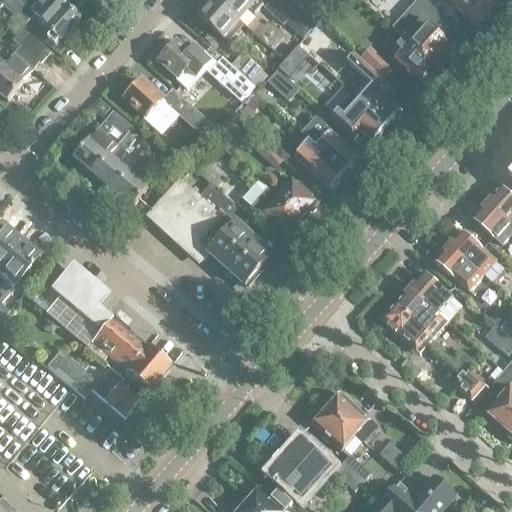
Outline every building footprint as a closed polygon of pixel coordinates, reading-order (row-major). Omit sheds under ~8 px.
[(70,4),(65,0),(44,0),(33,12),(19,0),(7,0),(2,6),(4,8),(26,28),(36,18),(47,28),(46,29),(62,44),(82,22),(67,8),(70,4)] [(241,22),(217,0),(216,0),(200,19),(224,41),(241,22)] [(256,0),(217,0),(241,22),(250,12),(255,17),(264,7),(256,0)] [(284,29),(296,16),(277,0),(275,0),(265,12),(284,29)] [(493,13),(478,0),(427,0),(428,0),(427,1),(432,6),(449,21),(443,15),(450,7),(476,31),(493,13)] [(504,0),(478,0),(493,13),(504,0)] [(458,43),(445,31),(442,28),(449,21),(432,6),(429,9),(420,1),(393,31),(405,42),(438,72),(456,53),(452,49),(458,43)] [(13,44),(19,49),(30,37),(23,31),(13,44)] [(30,37),(19,49),(20,50),(5,69),(23,85),(33,72),(23,64),(28,57),(41,68),(52,56),(38,43),(30,37)] [(307,40),(303,52),(304,53),(312,56),(316,44),(307,40)] [(421,92),(438,72),(405,42),(389,60),(394,65),(393,66),(421,92)] [(160,63),(181,82),(179,83),(190,93),(206,74),(242,107),(256,91),(251,86),(232,69),(212,50),(206,56),(196,47),(188,56),(175,45),(160,63)] [(244,55),(232,69),(251,86),(252,85),(258,91),(269,79),(262,73),(263,73),(244,55)] [(387,84),(396,73),(377,56),(367,66),(387,84)] [(348,66),(367,83),(354,97),(353,96),(352,97),(387,128),(402,112),(378,90),(384,83),(356,57),(348,66)] [(3,68),(0,71),(0,97),(7,103),(23,85),(5,69),(3,68)] [(337,82),(322,68),(316,75),(331,89),(337,82)] [(279,73),(269,84),(267,82),(269,79),(258,91),(256,94),(257,95),(256,96),(268,107),(279,94),(290,104),(299,93),(300,92),(279,73)] [(126,101),(147,120),(146,122),(164,138),(182,118),(205,139),(213,130),(174,96),(166,106),(163,104),(164,103),(142,83),(126,101)] [(234,120),(247,131),(266,149),(285,166),(294,156),(275,139),(255,121),(268,107),(256,96),(234,120)] [(387,128),(352,97),(338,113),(345,119),(344,120),(373,145),(387,128)] [(75,161),(94,177),(133,130),(114,114),(99,132),(91,141),(75,161)] [(133,130),(94,177),(113,193),(129,174),(111,158),(118,150),(126,156),(137,143),(129,137),(134,131),(133,130)] [(331,134),(322,144),(317,140),(311,146),(344,176),(359,159),(331,134)] [(232,158),(239,150),(224,136),(217,144),(232,158)] [(344,176),(311,146),(297,162),(303,166),(302,167),(330,192),(344,176)] [(145,172),(156,159),(148,153),(137,165),(145,172)] [(226,177),(205,159),(194,171),(212,188),(214,190),(226,177)] [(149,190),(129,174),(113,193),(133,209),(149,190)] [(179,183),(150,216),(201,262),(235,224),(222,213),(218,216),(200,200),(179,183)] [(292,183),(277,200),(302,223),(318,206),(292,183)] [(302,223),(277,200),(259,184),(243,201),(287,241),(302,223)] [(243,216),(214,190),(212,188),(200,200),(218,216),(222,213),(235,224),(243,216)] [(511,200),(501,191),(487,207),(511,228),(511,200)] [(511,228),(487,207),(473,222),(504,249),(511,240),(511,228)] [(0,226),(0,323),(29,289),(20,281),(39,259),(0,226)] [(272,258),(235,226),(222,241),(258,273),(272,258)] [(462,234),(449,249),(484,280),(495,290),(496,288),(502,294),(509,285),(493,271),(498,265),(462,234)] [(258,273),(222,241),(209,256),(245,288),(258,273)] [(484,280),(449,249),(435,264),(471,295),(484,280)] [(99,312),(110,299),(72,267),(49,295),(58,301),(45,317),(85,351),(98,335),(110,321),(99,312)] [(425,276),(410,292),(448,326),(463,310),(425,276)] [(448,326),(410,292),(396,308),(434,342),(448,326)] [(442,350),(434,342),(396,308),(382,324),(428,365),(442,350)] [(511,340),(511,323),(506,318),(497,327),(511,340)] [(150,393),(170,369),(112,321),(106,328),(92,345),(150,393)] [(501,369),(511,355),(511,342),(496,329),(478,349),(501,369)] [(140,403),(119,384),(106,374),(97,385),(60,354),(46,370),(84,402),(92,393),(124,421),(140,403)] [(511,364),(495,384),(507,395),(489,416),(507,433),(511,426),(511,390),(511,389),(511,364)] [(342,398),(328,413),(358,439),(371,424),(365,418),(366,417),(349,403),(348,403),(342,398)] [(358,439),(328,413),(314,429),(321,435),(320,435),(336,450),(337,449),(344,455),(358,439)] [(303,445),(290,461),(318,486),(332,471),(303,445)] [(398,475),(409,463),(391,447),(381,459),(398,475)] [(372,477),(351,458),(342,467),(364,486),(372,477)] [(318,486),(290,461),(276,476),(304,502),(318,486)] [(364,486),(342,467),(334,476),(356,495),(364,486)] [(444,511),(456,499),(436,481),(413,508),(396,493),(379,511),(444,511)] [(284,511),(262,491),(248,507),(253,511),(284,511)] [(325,511),(334,511),(339,507),(329,497),(320,507),(325,511)] [(10,511),(1,503),(0,503),(0,511),(10,511)]
